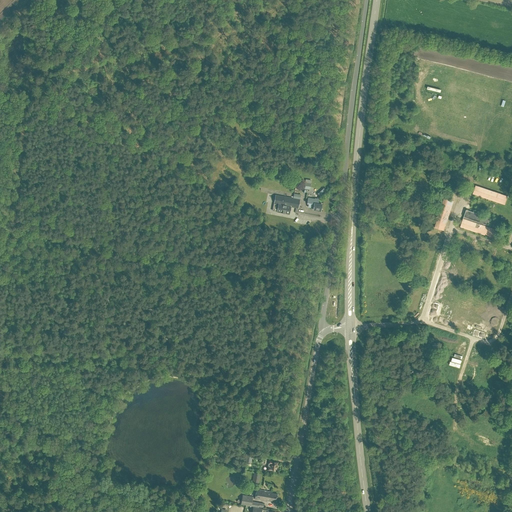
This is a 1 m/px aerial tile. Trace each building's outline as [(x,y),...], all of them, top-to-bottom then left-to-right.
[(298,160),(291,159),(290,168),(297,169),(298,160)] [(505,205),(508,196),(476,185),(473,194),(505,205)] [(298,208),(300,199),(275,195),(274,204),(278,204),(277,212),(290,215),(291,207),(298,208)] [(315,199),(308,198),(307,204),(309,204),(308,207),(313,207),(313,209),(321,211),(322,204),(318,203),(319,199),(315,198),(315,199)] [(444,231),(453,201),(444,198),(434,228),(444,231)] [(495,239),(498,230),(487,226),(490,218),(466,210),(460,227),(495,239)] [(276,472),(277,462),(269,460),(268,465),(267,470),(276,472)] [(258,483),(259,473),(254,472),(253,477),(250,476),(250,481),(252,482),(258,483)] [(266,491),(264,491),(264,490),(256,489),(255,499),(258,500),(258,499),(260,499),(260,500),(267,501),(267,500),(276,501),(277,494),(272,493),(272,491),(269,491),(267,491),(267,490),(266,490),(266,491)] [(263,508),(264,503),(252,501),(253,497),(243,495),(241,504),(263,508)]
